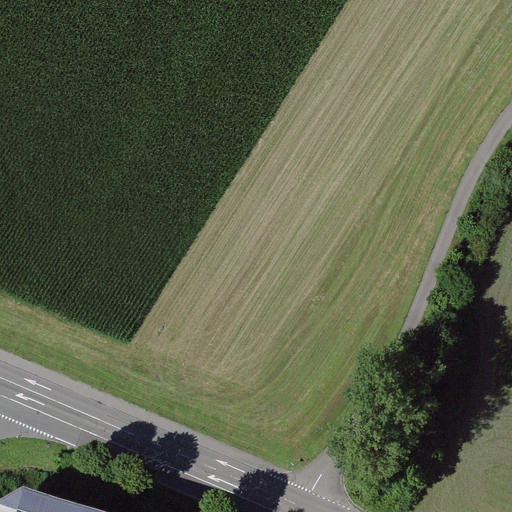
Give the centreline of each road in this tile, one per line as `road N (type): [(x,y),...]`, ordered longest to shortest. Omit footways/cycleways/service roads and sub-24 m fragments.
road 1 (track): [(305,507),(409,337),(461,200),(511,115)]
road 2 (primary): [(0,385),(314,511)]
